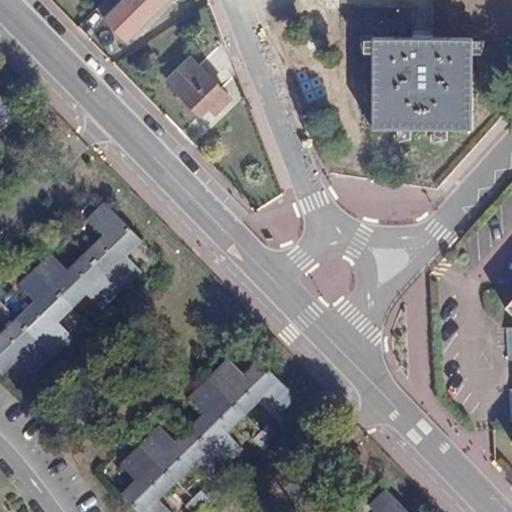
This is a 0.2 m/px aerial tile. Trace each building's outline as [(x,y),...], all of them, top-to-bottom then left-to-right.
[(138,0),(123,0),(104,18),(122,36),(148,9),(138,0)] [(153,15),(148,9),(122,36),(126,41),(153,15)] [(472,129),(472,38),(375,37),(374,129),(472,129)] [(184,97),(201,116),(205,112),(210,107),(216,114),(232,99),(208,75),(207,76),(199,68),(200,67),(191,57),(166,80),(176,90),(177,89),(185,96),(184,97)] [(0,125),(15,110),(0,94),(0,125)] [(216,114),(210,107),(205,112),(211,119),(216,114)] [(128,255),(142,240),(105,201),(87,217),(103,234),(67,268),(52,252),(19,283),(34,300),(0,332),(0,369),(3,373),(20,359),(33,374),(74,336),(59,320),(87,294),(102,308),(143,270),(128,255)] [(53,236),(60,243),(77,226),(70,219),(53,236)] [(0,286),(0,301),(9,293),(1,285),(0,286)] [(279,412),(296,397),(259,359),(246,373),(228,358),(189,396),(205,411),(177,440),(160,425),(121,463),(136,479),(122,493),(140,511),(172,511),(160,498),(197,464),(212,479),(244,449),(228,431),(264,397),(279,412)] [(254,438),(262,446),(277,431),(270,423),(254,438)] [(411,511),(387,487),(370,504),(376,511),(411,511)] [(185,505),(191,511),(194,511),(209,497),(202,489),(185,505)]
